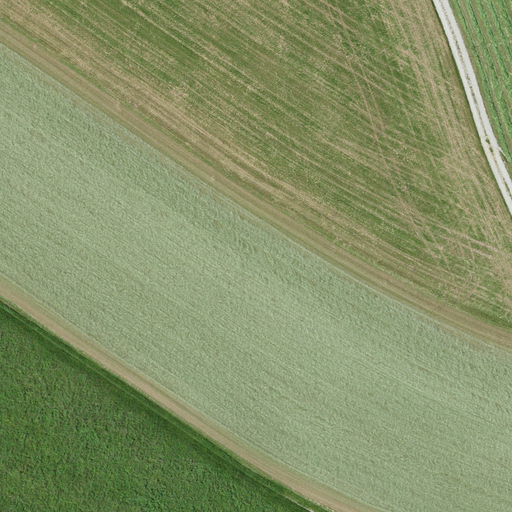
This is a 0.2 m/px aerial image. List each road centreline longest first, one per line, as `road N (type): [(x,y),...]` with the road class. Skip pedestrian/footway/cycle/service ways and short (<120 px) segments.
road 1 (track): [(331,511),(0,287)]
road 2 (track): [(511,201),(437,0)]
